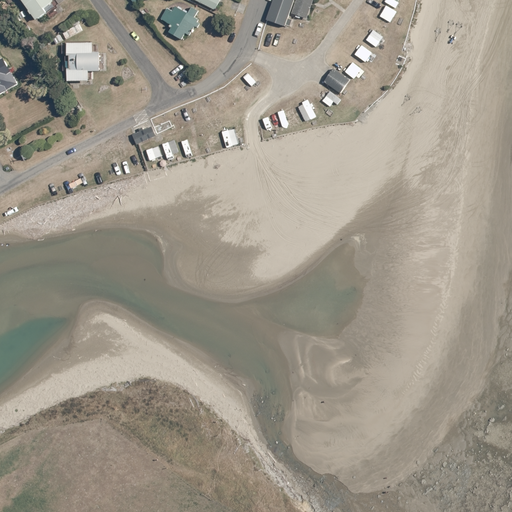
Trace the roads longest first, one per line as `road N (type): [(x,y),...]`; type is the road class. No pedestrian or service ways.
road 1 (unclassified): [(0,186),(171,101)]
road 2 (residential): [(259,0),(223,73),(171,101)]
road 3 (residential): [(94,0),(171,101)]
